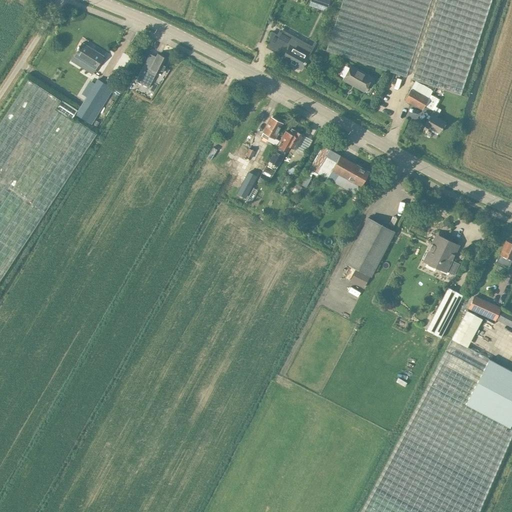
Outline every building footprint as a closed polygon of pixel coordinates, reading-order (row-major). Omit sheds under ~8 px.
[(405,76),(430,0),(341,0),(326,50),(405,76)] [(462,88),(491,0),(437,0),(412,78),(462,94),(464,88),(462,88)] [(270,32),(267,43),(284,53),(281,59),(301,69),(304,64),(305,62),(308,56),(312,49),(286,34),(283,39),(270,32)] [(82,43),(74,56),(95,69),(103,56),(82,43)] [(149,54),(135,81),(148,88),(156,71),(161,74),(168,59),(158,54),(156,57),(149,54)] [(363,91),(371,78),(350,66),(342,80),(363,91)] [(97,79),(75,114),(86,121),(108,86),(97,79)] [(0,192),(60,101),(27,80),(0,121),(0,192)] [(439,100),(430,95),(432,91),(427,88),(415,81),(405,99),(422,110),(424,106),(433,110),(439,100)] [(115,86),(112,90),(119,95),(122,90),(115,86)] [(77,110),(62,100),(56,110),(71,119),(74,114),(77,110)] [(56,110),(0,194),(0,279),(95,135),(96,134),(75,120),(74,122),(71,119),(56,110)] [(445,122),(436,118),(438,114),(433,110),(425,125),(439,133),(445,122)] [(263,132),(261,136),(267,139),(269,135),(274,138),(282,124),(271,118),(263,132)] [(274,151),(269,161),(275,165),(281,154),(283,156),(286,151),(289,146),(295,149),(302,135),(295,131),(294,132),(291,130),(289,133),(285,131),(274,151)] [(243,145),(238,156),(242,158),(247,147),(243,145)] [(368,172),(322,146),(305,174),(302,173),(297,183),(306,188),(311,178),(310,177),(312,174),(317,176),(318,174),(326,178),(356,195),(368,172)] [(249,147),(245,154),(252,158),(256,151),(249,147)] [(301,160),(292,155),(287,163),(290,165),(286,173),(292,176),(301,160)] [(234,162),(228,173),(238,178),(243,167),(234,162)] [(236,193),(245,198),(257,176),(248,171),(236,193)] [(268,178),(261,174),(257,180),(258,181),(264,185),(268,178)] [(253,188),(245,201),(249,204),(257,191),(253,188)] [(363,288),(370,276),(371,276),(394,232),(367,218),(344,262),(356,268),(349,281),(363,288)] [(437,236),(425,261),(454,275),(459,264),(450,259),(456,246),(437,236)] [(498,254),(495,263),(508,268),(508,267),(511,259),(511,241),(509,240),(507,241),(506,241),(500,255),(498,254)] [(448,288),(426,331),(441,338),(463,296),(448,288)] [(474,297),(469,308),(494,320),(495,318),(499,309),(474,297)] [(511,315),(502,310),(498,319),(508,325),(511,317),(511,315)] [(474,511),(511,433),(511,428),(509,428),(511,422),(511,371),(488,359),(489,359),(482,355),(466,347),(459,343),(452,339),(446,350),(359,511),(474,511)]
